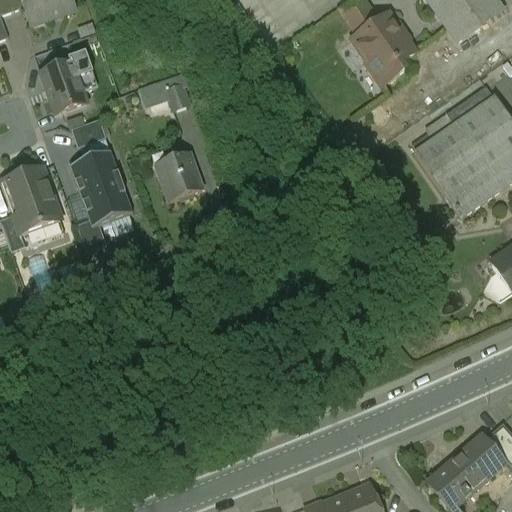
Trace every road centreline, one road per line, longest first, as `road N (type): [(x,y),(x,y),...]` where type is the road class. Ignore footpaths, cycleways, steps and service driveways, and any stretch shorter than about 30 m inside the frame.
road 1 (unclassified): [(160,511),(373,431)]
road 2 (unclassified): [(373,431),(511,364)]
